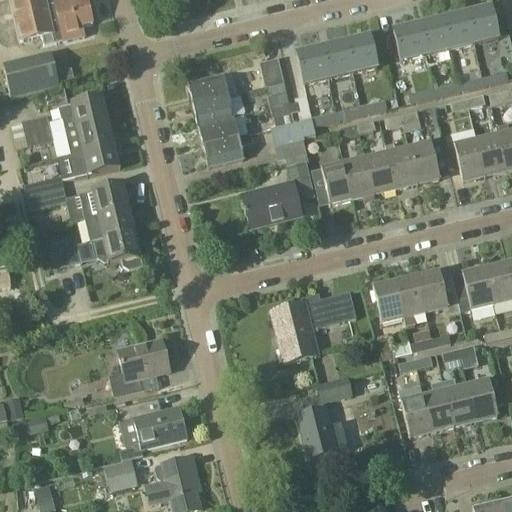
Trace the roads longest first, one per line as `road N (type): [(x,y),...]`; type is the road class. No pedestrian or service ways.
road 1 (residential): [(190,295),(511,220)]
road 2 (residential): [(190,295),(133,54)]
road 3 (residential): [(244,511),(190,295)]
road 4 (residential): [(133,54),(347,0)]
